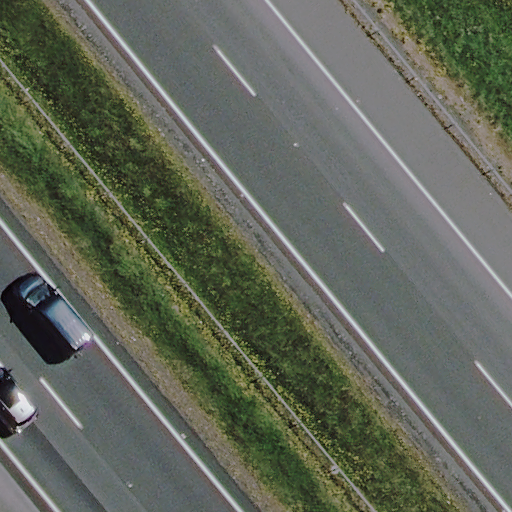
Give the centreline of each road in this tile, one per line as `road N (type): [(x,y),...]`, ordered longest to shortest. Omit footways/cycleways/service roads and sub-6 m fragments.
road 1 (motorway): [(173,0),(511,412)]
road 2 (motorway): [(148,511),(0,330)]
